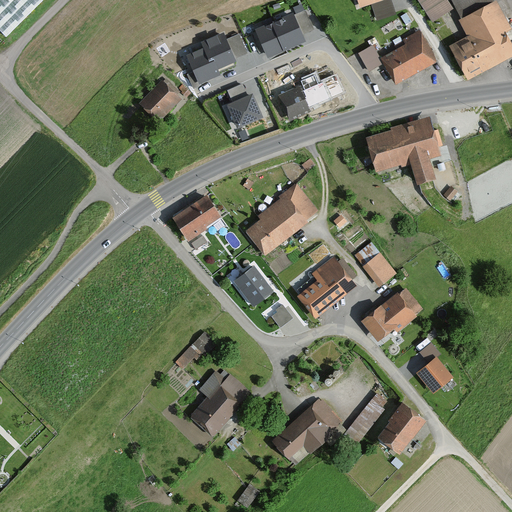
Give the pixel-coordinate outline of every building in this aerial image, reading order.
[(418,0),(433,23),(454,10),(447,0),(418,0)] [(451,0),(462,20),(494,2),(492,0),(451,0)] [(468,39),(452,47),(471,82),(511,60),(511,44),(507,36),(511,33),(511,29),(497,1),(494,2),(462,20),(459,22),(468,39)] [(305,11),(295,15),(303,33),(313,29),(305,11)] [(293,14),(256,31),(268,57),(305,41),(293,14)] [(406,46),(381,58),(375,46),(361,53),(369,71),(384,63),(395,85),(437,65),(421,31),(403,40),(406,46)] [(203,50),(189,55),(200,83),(220,75),(217,68),(235,61),(224,32),(200,42),(203,50)] [(283,77),(295,77),(296,65),(283,65),(283,77)] [(300,88),(277,97),(288,123),(311,114),(308,108),(344,93),(336,74),(322,80),(318,72),(297,80),(300,88)] [(182,101),(162,81),(139,103),(160,124),(182,101)] [(253,95),(228,105),(237,127),(262,117),(253,95)] [(392,133),(367,140),(378,175),(413,164),(420,187),(438,182),(432,163),(444,159),(432,119),(392,131),(392,133)] [(264,223),(249,234),(265,257),(310,226),(308,224),(319,216),(298,187),(281,198),(284,203),(261,219),(264,223)] [(225,222),(211,199),(176,221),(190,244),(225,222)] [(380,288),(398,274),(372,241),(354,255),(380,288)] [(310,286),(297,296),(316,320),(356,288),(334,259),(306,280),(310,286)] [(273,294),(254,268),(234,283),(254,308),(273,294)] [(398,293),(363,323),(383,346),(423,311),(406,291),(400,296),(398,293)] [(277,313),(272,317),(280,328),(292,318),(282,305),(275,310),(277,313)] [(205,329),(176,361),(187,372),(217,339),(205,329)] [(417,373),(434,394),(454,378),(437,357),(417,373)] [(208,400),(193,417),(214,436),(251,395),(231,376),(225,382),(216,374),(199,392),(208,400)] [(355,445),(391,401),(378,391),(343,435),(355,445)] [(319,399),(272,441),(289,460),(306,445),(314,453),(344,426),(319,399)] [(391,425),(380,440),(401,456),(427,423),(404,404),(388,423),(391,425)]
